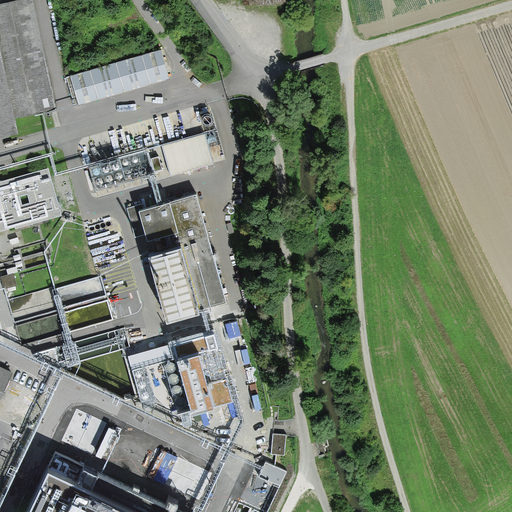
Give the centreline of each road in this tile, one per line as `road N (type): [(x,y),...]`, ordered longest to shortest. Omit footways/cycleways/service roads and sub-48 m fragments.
road 1 (track): [(407,511),(374,402),(364,329),(343,0)]
road 2 (track): [(258,74),(282,137),(297,371),(313,470)]
road 3 (unclassified): [(511,4),(258,74)]
